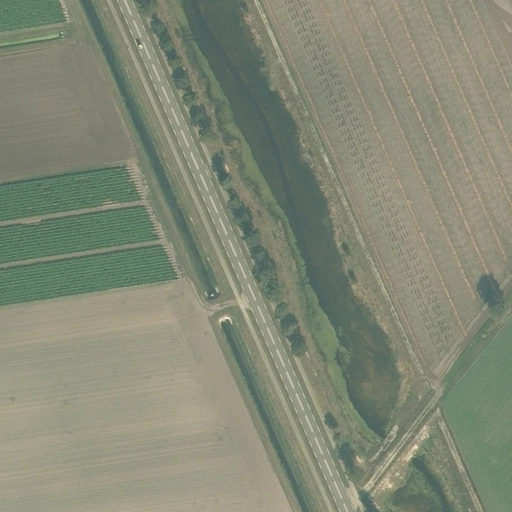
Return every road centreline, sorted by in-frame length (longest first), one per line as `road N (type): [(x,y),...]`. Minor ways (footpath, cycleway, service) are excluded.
road 1 (primary): [(345,511),(122,0)]
road 2 (track): [(349,511),(511,306)]
